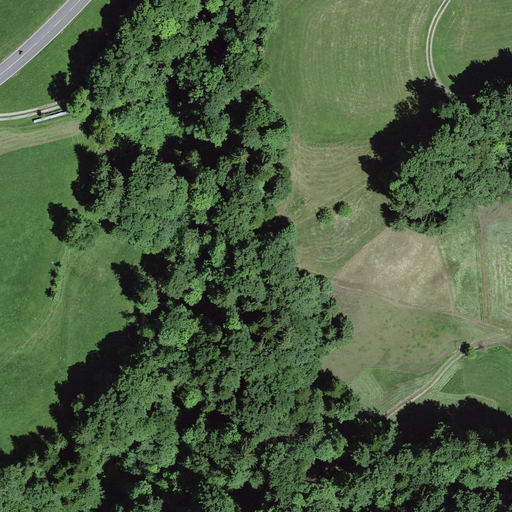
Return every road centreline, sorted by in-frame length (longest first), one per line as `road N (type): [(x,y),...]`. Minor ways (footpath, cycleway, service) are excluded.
road 1 (track): [(509,340),(461,353),(425,389),(385,412),(335,469),(292,478),(229,467),(168,511)]
road 2 (track): [(149,0),(84,85),(61,102),(0,118)]
road 3 (track): [(511,80),(467,91),(441,81),(430,45),(448,0)]
